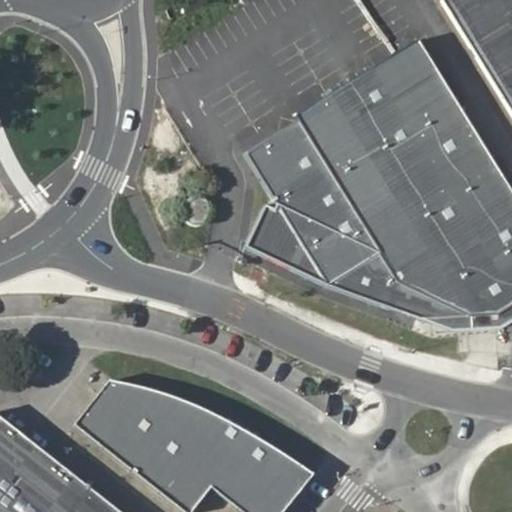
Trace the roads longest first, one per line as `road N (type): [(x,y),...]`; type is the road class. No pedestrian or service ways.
road 1 (unclassified): [(511,406),(407,378),(244,305),(129,270),(68,219)]
road 2 (unclassified): [(66,7),(105,65),(112,126),(103,166)]
road 3 (unclassified): [(103,166),(130,104),(129,0)]
